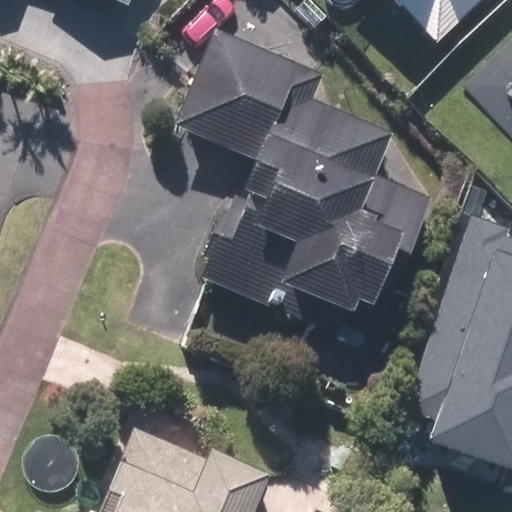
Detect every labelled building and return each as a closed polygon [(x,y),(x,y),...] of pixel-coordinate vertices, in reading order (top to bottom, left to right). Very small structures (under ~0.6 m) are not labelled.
[(86,0),(121,14),(127,0),(86,0)] [(370,0),(379,9),(387,1),(429,46),(477,0),(370,0)] [(317,81),(207,37),(167,135),(241,165),(192,284),(311,333),(323,304),(369,322),(420,198),(368,177),(382,143),(305,112),(317,81)] [(511,82),(497,96),(511,111),(511,82)] [(511,418),(511,224),(470,210),(398,423),(499,457),(511,418)] [(252,511),(261,493),(133,437),(100,511),(252,511)]
